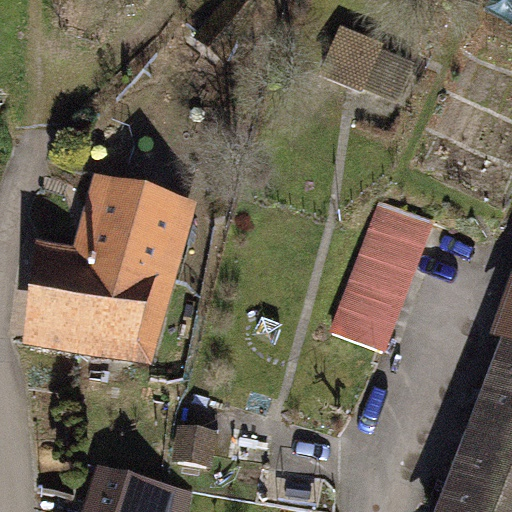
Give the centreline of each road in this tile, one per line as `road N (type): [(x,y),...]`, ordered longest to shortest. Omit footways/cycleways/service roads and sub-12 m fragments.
road 1 (residential): [(411,511),(508,188)]
road 2 (residential): [(17,511),(0,288)]
road 3 (track): [(33,149),(94,62),(142,42),(176,0)]
